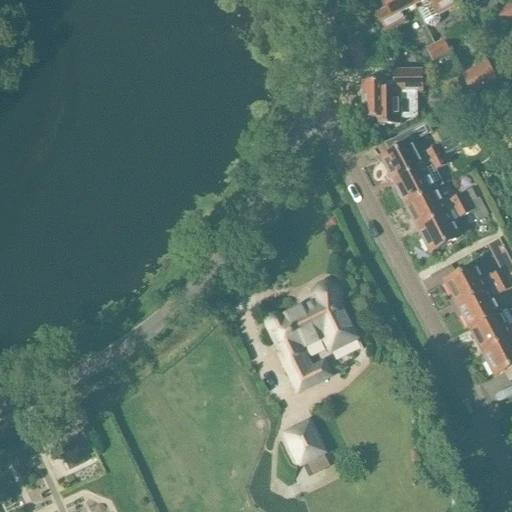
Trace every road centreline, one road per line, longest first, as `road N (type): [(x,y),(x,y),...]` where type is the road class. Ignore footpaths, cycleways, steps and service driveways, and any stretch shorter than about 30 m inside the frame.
road 1 (residential): [(0,409),(92,369),(167,315),(237,235),(310,108)]
road 2 (residential): [(511,478),(327,121),(310,108)]
